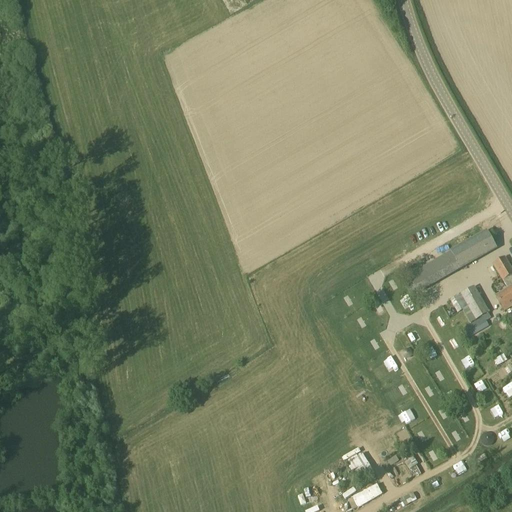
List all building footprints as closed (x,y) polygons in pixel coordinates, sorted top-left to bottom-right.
[(486,232),(451,252),(452,253),(458,263),(460,267),(495,247),(488,235),(486,232)] [(511,269),(505,258),(493,266),(503,282),(508,291),(511,288),(511,269)] [(492,287),(498,296),(506,290),(500,281),(492,287)] [(474,288),(460,296),(450,302),(457,314),(462,312),(470,326),(461,331),(466,341),(489,328),(484,318),(490,314),(474,288)] [(511,288),(508,291),(495,298),(504,313),(511,308),(511,288)] [(497,360),(499,366),(509,361),(507,356),(497,360)] [(363,482),(377,475),(371,464),(357,471),(363,482)] [(358,509),(385,497),(380,486),(353,497),(358,509)]
